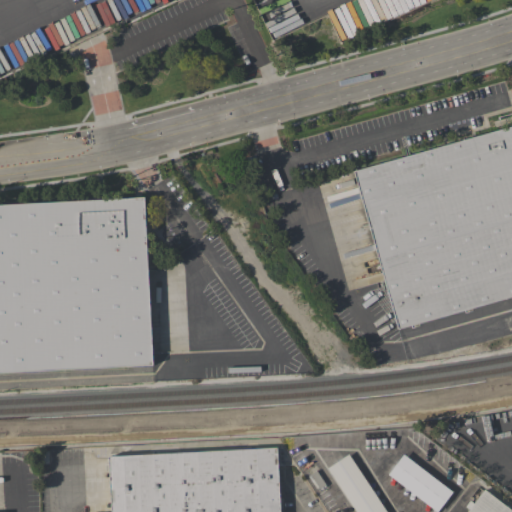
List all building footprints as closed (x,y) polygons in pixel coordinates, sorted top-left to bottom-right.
[(511,125),(511,296),(397,329),(352,171),(511,125)] [(0,204),(140,197),(149,365),(0,373),(0,204)] [(281,447),(292,464),(277,465),(279,511),(109,511),(107,456),(281,447)] [(355,511),(327,468),(348,454),(386,511),(355,511)] [(452,492),(436,511),(388,474),(387,475),(383,472),(391,461),(395,464),(403,454),(452,492)] [(511,511),(466,511),(484,489),(511,510),(511,511)]
